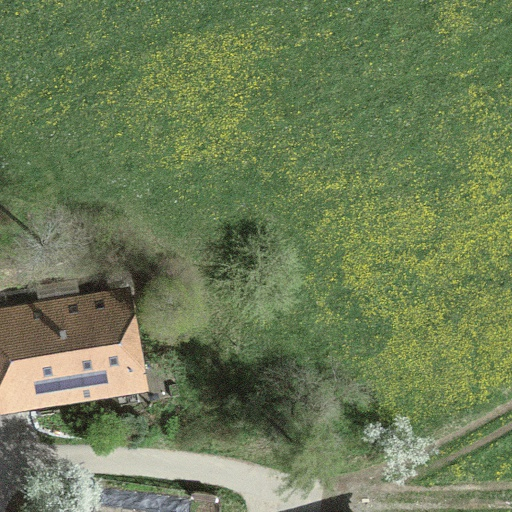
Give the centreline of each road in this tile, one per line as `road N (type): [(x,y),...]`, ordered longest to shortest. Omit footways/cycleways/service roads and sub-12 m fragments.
road 1 (track): [(285,495),(402,464),(511,413)]
road 2 (track): [(285,495),(511,494)]
